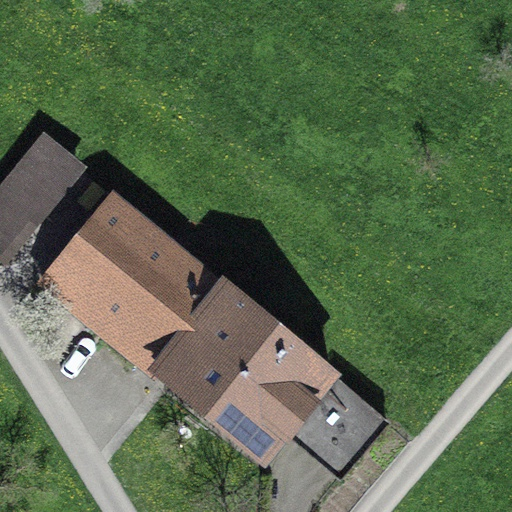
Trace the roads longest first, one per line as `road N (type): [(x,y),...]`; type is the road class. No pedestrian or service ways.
road 1 (unclassified): [(121,511),(0,321)]
road 2 (unclassified): [(511,351),(372,511)]
